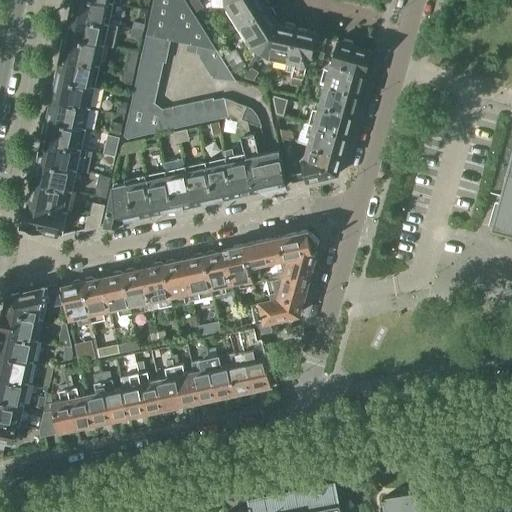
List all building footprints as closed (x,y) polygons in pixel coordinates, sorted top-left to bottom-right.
[(72,6),(70,14),(108,22),(112,2),(101,0),(71,0),(70,4),(72,6)] [(196,52),(197,54),(212,77),(235,80),(215,49),(185,0),(153,0),(147,30),(123,135),(126,138),(230,115),(236,117),(247,122),(259,126),(260,126),(256,114),(251,108),(223,97),(213,99),(212,97),(162,108),(154,102),(163,60),(165,61),(170,38),(187,41),(185,50),(196,52)] [(230,8),(240,23),(267,6),(266,5),(268,2),(266,0),(223,0),(224,2),(229,10),(230,8)] [(251,46),(260,51),(278,23),(274,17),(275,15),(271,7),(268,8),(267,6),(240,23),(249,38),(247,39),(251,46)] [(66,34),(66,35),(103,43),(108,22),(70,14),(68,24),(66,25),(64,32),(66,34)] [(131,27),(131,28),(143,30),(144,23),(133,21),(131,27)] [(267,55),(288,60),(289,60),(296,27),(295,27),(294,24),(285,22),(284,25),(278,23),(260,51),(267,55)] [(289,60),(288,60),(285,71),(288,72),(288,71),(292,72),(292,74),(293,74),(290,84),(299,86),(302,76),(305,64),(307,55),(311,56),(314,43),(317,32),(296,27),(289,60)] [(143,30),(131,28),(130,35),(141,37),(143,30)] [(317,32),(314,43),(322,45),(325,34),(317,32)] [(63,48),(61,56),(99,64),(103,43),(66,35),(65,37),(63,39),(61,46),(63,48)] [(336,39),(330,61),(363,70),(366,71),(372,49),(353,44),(352,41),(344,39),(342,41),(336,39)] [(129,49),(124,70),(133,72),(138,51),(129,49)] [(443,56),(430,53),(427,63),(440,66),(443,56)] [(57,67),(54,77),(94,86),(99,64),(61,56),(59,66),(57,67)] [(330,61),(324,82),(358,91),(359,91),(358,89),(361,89),(363,80),(361,78),(363,70),(330,61)] [(236,73),(244,77),(250,67),(243,63),(236,73)] [(250,67),(244,77),(252,79),(257,72),(250,67)] [(133,72),(124,70),(122,69),(121,77),(124,82),(131,83),(133,72)] [(54,90),(52,98),(89,106),(94,86),(54,77),(52,88),(54,90)] [(324,82),(318,102),(352,112),(354,103),(357,102),(359,94),(357,92),(358,91),(324,82)] [(302,88),(300,95),(307,97),(309,90),(302,88)] [(450,99),(431,93),(425,114),(445,119),(451,100),(451,99),(450,99)] [(276,105),(283,107),(285,99),(278,97),(276,105)] [(48,118),(47,119),(85,127),(89,106),(52,98),(50,107),(47,108),(46,115),(48,118)] [(309,122),(312,123),(347,132),(347,131),(349,130),(352,122),(349,120),(352,112),(318,102),(316,110),(312,110),(309,122)] [(236,117),(244,154),(245,153),(253,190),(262,188),(264,190),(275,187),(268,152),(258,154),(253,133),(250,134),(247,122),(236,117)] [(45,132),(43,140),(80,148),(85,127),(47,119),(47,121),(44,122),(43,129),(45,132)] [(295,140),(306,144),(340,153),(343,145),(346,144),(348,136),(346,134),(347,133),(347,132),(312,123),(309,122),(301,119),(295,140)] [(226,120),(218,122),(220,132),(228,130),(226,120)] [(220,132),(218,122),(209,124),(212,134),(220,132)] [(282,137),(290,139),(292,132),(280,128),(282,137)] [(186,129),(176,131),(178,141),(189,139),(186,129)] [(282,137),(284,144),(287,156),(292,155),(293,140),(290,139),(282,137)] [(144,138),(136,140),(138,150),(146,148),(144,138)] [(39,159),(38,161),(76,168),(80,148),(43,140),(41,149),(38,150),(37,157),(39,159)] [(136,140),(128,142),(130,152),(138,150),(136,140)] [(130,152),(128,142),(124,142),(121,145),(119,154),(130,152)] [(340,153),(306,144),(304,152),(300,156),(299,156),(300,158),(287,160),(292,181),(305,178),(306,181),(337,174),(341,162),(338,161),(340,153)] [(105,146),(103,153),(114,156),(116,148),(105,146)] [(223,150),(225,158),(233,194),(240,192),(243,194),(250,193),(251,190),(253,190),(245,153),(244,154),(234,156),(232,148),(223,150)] [(273,151),(268,152),(275,187),(282,186),(286,185),(284,175),(279,151),(278,151),(278,150),(273,151)] [(511,152),(511,157),(498,202),(491,227),(511,233),(511,152)] [(114,156),(103,153),(102,160),(113,163),(114,156)] [(163,162),(165,171),(173,207),(174,207),(177,209),(184,207),(185,204),(193,203),(185,167),(183,158),(163,162)] [(225,158),(205,162),(213,198),(215,198),(217,200),(225,198),(226,196),(233,194),(225,158)] [(35,173),(34,180),(71,189),(76,168),(38,161),(38,163),(35,164),(34,171),(35,173)] [(205,162),(185,167),(193,203),(200,201),(203,203),(210,202),(211,199),(213,198),(205,162)] [(165,171),(144,176),(152,212),(160,210),(163,212),(170,210),(171,208),(173,207),(165,171)] [(99,173),(95,194),(106,196),(110,176),(99,173)] [(144,176),(124,180),(133,216),(134,216),(137,218),(144,216),(145,213),(152,212),(144,176)] [(31,183),(27,202),(66,211),(71,189),(34,180),(34,182),(31,183)] [(133,216),(124,180),(123,180),(124,183),(117,184),(116,182),(113,182),(113,185),(104,224),(104,225),(129,219),(131,216),(133,216)] [(66,211),(27,202),(22,226),(61,234),(66,211)] [(104,204),(92,202),(90,215),(88,215),(85,228),(85,229),(100,226),(100,225),(104,204)] [(280,255),(316,246),(317,246),(319,241),(309,231),(308,232),(308,229),(244,243),(251,275),(260,273),(257,260),(280,255)] [(252,282),(251,275),(244,243),(224,248),(232,283),(239,281),(240,285),(252,282)] [(277,269),(279,276),(311,268),(316,249),(316,248),(317,248),(316,246),(280,255),(283,267),(277,269)] [(205,254),(203,254),(212,294),(213,294),(214,298),(234,294),(232,283),(224,248),(223,248),(224,250),(215,252),(213,250),(207,252),(205,254)] [(200,297),(212,294),(203,254),(203,255),(200,253),(194,254),(193,257),(184,259),(191,291),(198,290),(200,297)] [(184,293),(191,291),(184,259),(175,261),(172,259),(166,260),(165,263),(164,263),(172,303),(185,300),(184,293)] [(159,305),(172,303),(164,263),(162,263),(160,262),(154,263),(152,266),(143,268),(150,300),(157,299),(159,305)] [(143,302),(150,300),(143,268),(134,269),(132,268),(126,269),(124,272),(132,311),(144,309),(143,302)] [(270,291),(271,298),(305,289),(311,268),(279,276),(266,279),(269,292),(270,291)] [(118,314),(132,311),(124,272),(122,272),(119,271),(113,272),(112,274),(103,276),(110,309),(117,307),(118,314)] [(103,311),(110,309),(103,276),(94,278),(91,277),(85,278),(84,281),(82,281),(91,320),(104,317),(103,311)] [(78,323),(91,320),(82,281),(81,281),(79,279),(73,281),(71,283),(62,285),(69,318),(77,316),(78,323)] [(8,295),(5,309),(41,316),(45,297),(48,296),(50,305),(61,303),(57,284),(8,295)] [(305,289),(271,298),(263,300),(256,301),(251,302),(257,333),(259,332),(259,333),(271,331),(268,320),(299,313),(305,289)] [(255,294),(256,301),(263,300),(261,293),(255,294)] [(0,325),(0,331),(1,332),(36,339),(41,316),(5,309),(4,309),(0,325)] [(230,314),(232,327),(242,325),(239,313),(230,314)] [(218,321),(202,324),(204,333),(220,330),(218,321)] [(62,322),(59,335),(68,333),(66,322),(62,322)] [(250,328),(239,330),(252,389),(260,387),(263,390),(270,388),(270,385),(271,385),(271,384),(276,383),(270,355),(265,356),(261,338),(259,339),(256,337),(255,331),(250,328)] [(164,329),(157,331),(159,343),(167,341),(164,329)] [(226,353),(228,364),(235,396),(243,394),(245,391),(252,389),(239,330),(230,332),(234,351),(226,353)] [(159,343),(157,331),(149,332),(152,345),(159,343)] [(0,353),(31,360),(36,339),(1,332),(0,336),(0,353)] [(57,343),(64,345),(71,346),(68,333),(59,335),(57,343)] [(128,342),(130,350),(139,348),(137,340),(128,342)] [(87,358),(83,342),(76,343),(80,359),(87,358)] [(104,346),(106,355),(119,352),(117,344),(104,346)] [(64,345),(63,360),(71,359),(72,353),(71,346),(64,345)] [(207,350),(206,350),(216,397),(224,395),(228,397),(235,396),(228,364),(220,365),(218,355),(217,355),(215,347),(207,349),(207,350)] [(204,359),(191,362),(194,371),(192,371),(199,403),(208,402),(210,398),(216,397),(208,357),(206,350),(202,352),(204,359)] [(0,375),(27,381),(31,360),(0,353),(0,375)] [(177,354),(171,356),(181,404),(189,403),(193,405),(199,403),(192,371),(185,373),(183,364),(180,365),(177,354)] [(166,377),(157,379),(164,411),(172,409),(175,406),(181,404),(171,356),(171,355),(162,357),(166,377)] [(131,385),(121,387),(128,419),(137,417),(140,413),(146,412),(138,373),(136,365),(128,366),(130,374),(129,375),(131,385)] [(73,386),(69,367),(62,368),(67,388),(75,427),(83,426),(86,428),(93,426),(86,394),(78,396),(76,386),(75,386),(73,386)] [(101,372),(102,381),(111,420),(118,418),(122,420),(128,419),(121,387),(114,388),(112,378),(111,378),(109,370),(101,372)] [(147,371),(138,373),(146,412),(154,411),(157,413),(164,411),(157,379),(150,380),(147,371)] [(96,392),(86,394),(93,426),(102,424),(104,421),(111,420),(102,381),(101,372),(92,374),(96,392)] [(0,398),(21,403),(22,403),(27,381),(0,375),(0,398)] [(48,386),(49,379),(42,377),(40,385),(48,387),(48,386)] [(75,427),(67,388),(58,390),(60,400),(51,402),(53,408),(59,431),(59,434),(66,432),(69,429),(75,427)] [(43,408),(45,397),(40,395),(37,407),(43,408)] [(43,408),(43,411),(53,408),(51,402),(50,397),(45,396),(45,397),(43,408)] [(0,420),(16,423),(18,415),(21,403),(0,398),(0,420)] [(53,408),(43,411),(40,430),(41,435),(59,431),(53,408)] [(16,423),(0,420),(0,443),(3,444),(4,439),(13,441),(16,423)] [(334,481),(275,494),(279,511),(306,511),(339,505),(334,481)] [(383,501),(384,511),(424,511),(422,495),(423,495),(423,491),(381,498),(382,501),(383,501)] [(246,509),(246,511),(279,511),(275,494),(244,501),(246,509)]
